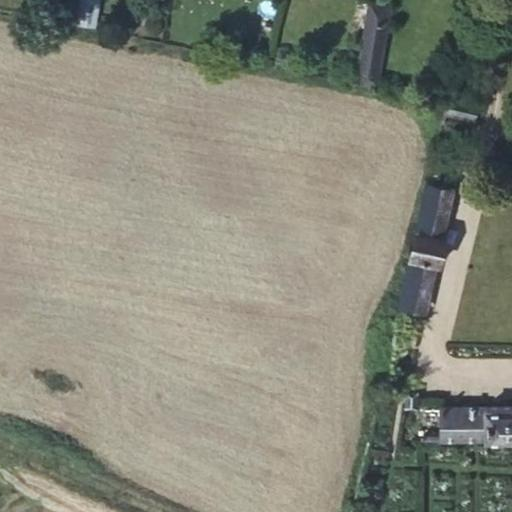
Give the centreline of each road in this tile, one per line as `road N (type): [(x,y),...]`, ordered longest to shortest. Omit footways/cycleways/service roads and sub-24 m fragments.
road 1 (track): [(192,0),(178,83),(193,117),(177,147),(103,203),(69,251),(0,410)]
road 2 (track): [(0,441),(151,511)]
